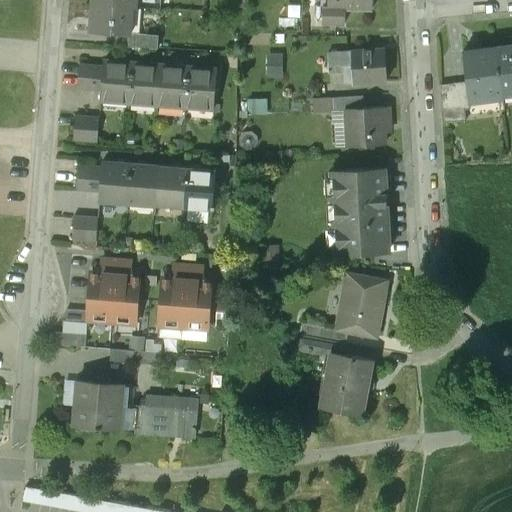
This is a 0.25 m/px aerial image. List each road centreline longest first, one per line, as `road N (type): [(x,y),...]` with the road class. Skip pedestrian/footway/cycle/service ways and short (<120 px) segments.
road 1 (residential): [(0,467),(181,475),(422,441)]
road 2 (residential): [(419,11),(434,267),(474,341),(511,366)]
road 3 (residential): [(32,344),(57,0)]
